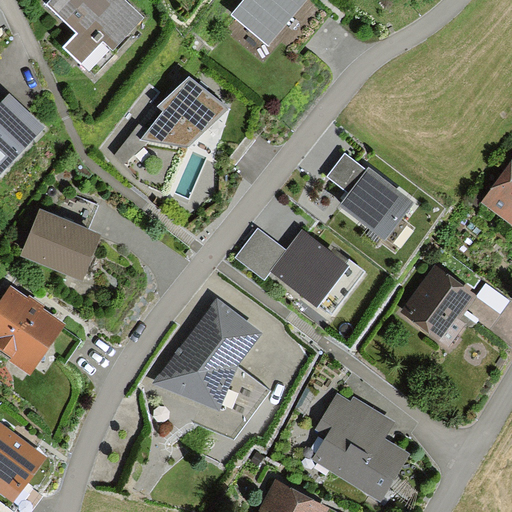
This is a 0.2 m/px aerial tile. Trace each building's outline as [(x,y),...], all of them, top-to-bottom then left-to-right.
[(51,0),(48,4),(78,32),(65,47),(81,62),(104,37),(115,47),(145,17),(126,0),(51,0)] [(326,11),(312,0),(243,0),(230,16),(265,45),(275,34),(294,50),(326,11)] [(231,112),(189,82),(149,132),(123,170),(166,200),(184,154),(231,112)] [(0,174),(45,127),(9,93),(0,101),(0,174)] [(410,206),(348,153),(325,180),(347,198),(337,211),(384,250),(404,226),(397,220),(410,206)] [(511,164),(483,205),(511,225),(511,164)] [(84,282),(104,235),(88,228),(97,204),(59,189),(51,209),(39,205),(19,255),(84,282)] [(365,271),(335,248),(331,253),(301,230),(286,249),(259,228),(236,259),(263,280),(270,271),(330,317),(365,271)] [(468,294),(433,269),(400,316),(436,340),(468,294)] [(69,326),(11,284),(0,299),(0,354),(32,377),(69,326)] [(263,334),(218,299),(155,385),(221,413),(239,366),(263,334)] [(381,500),(409,453),(384,438),(394,422),(353,397),(350,402),(339,396),(319,428),(330,435),(315,459),(381,500)] [(0,422),(0,489),(13,499),(46,457),(0,422)] [(319,511),(321,510),(275,486),(261,511),(319,511)]
